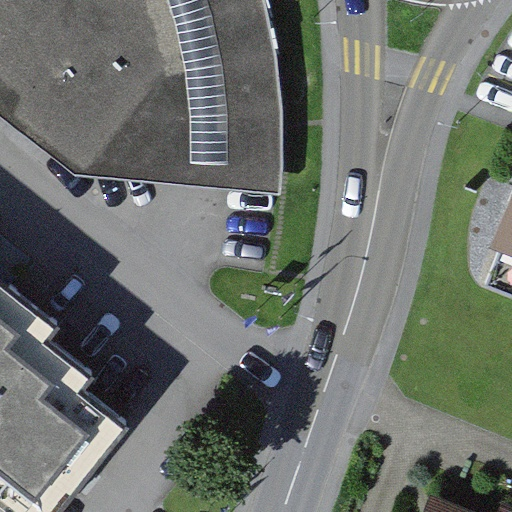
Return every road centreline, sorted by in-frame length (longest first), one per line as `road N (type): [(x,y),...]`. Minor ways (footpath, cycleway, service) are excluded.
road 1 (residential): [(285,511),(376,217),(380,169)]
road 2 (residential): [(380,169),(477,0)]
road 3 (residential): [(365,0),(380,169)]
